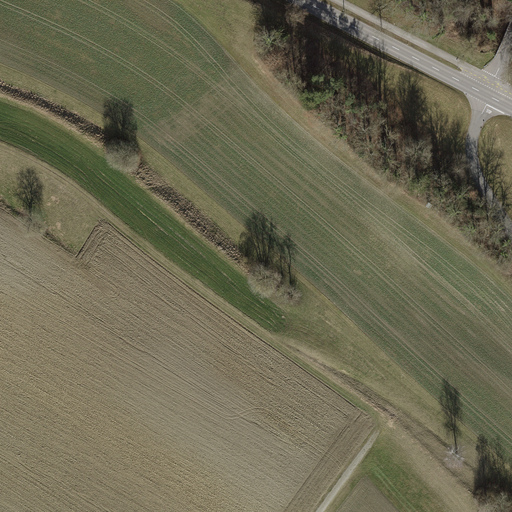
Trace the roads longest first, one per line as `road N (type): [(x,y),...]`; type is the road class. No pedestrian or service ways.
road 1 (track): [(320,511),(373,437),(369,409),(42,165),(0,147)]
road 2 (tertiary): [(302,0),(489,95)]
road 3 (tertiary): [(511,235),(472,161),(489,95)]
